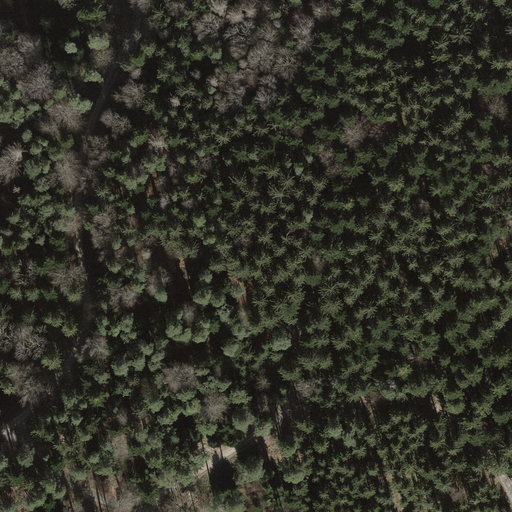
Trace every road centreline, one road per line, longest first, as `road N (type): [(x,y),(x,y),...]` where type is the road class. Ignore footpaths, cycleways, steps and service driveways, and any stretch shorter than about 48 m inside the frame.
road 1 (track): [(136,0),(130,44),(92,112),(78,167),(88,323),(74,358),(14,427)]
road 2 (track): [(291,405),(307,302),(325,261),(428,122),(490,87)]
road 3 (track): [(291,405),(222,459),(140,505),(88,498),(14,427)]
road 4 (track): [(511,498),(465,425),(416,403),(291,405)]
